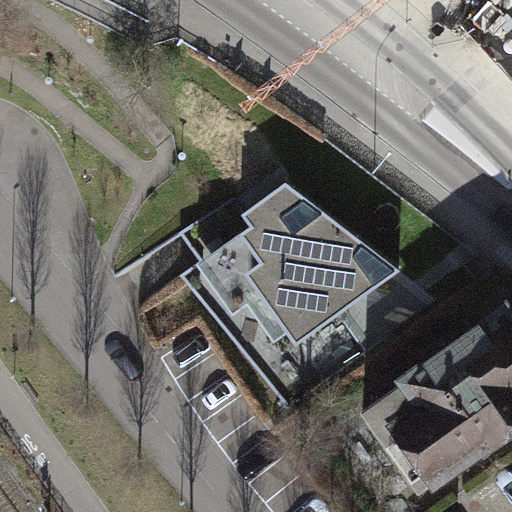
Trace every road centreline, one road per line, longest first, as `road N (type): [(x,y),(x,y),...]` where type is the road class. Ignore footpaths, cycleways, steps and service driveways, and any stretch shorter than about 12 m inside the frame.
road 1 (residential): [(230,511),(0,233)]
road 2 (secondary): [(276,0),(392,80),(511,199)]
road 3 (residential): [(94,511),(0,385)]
